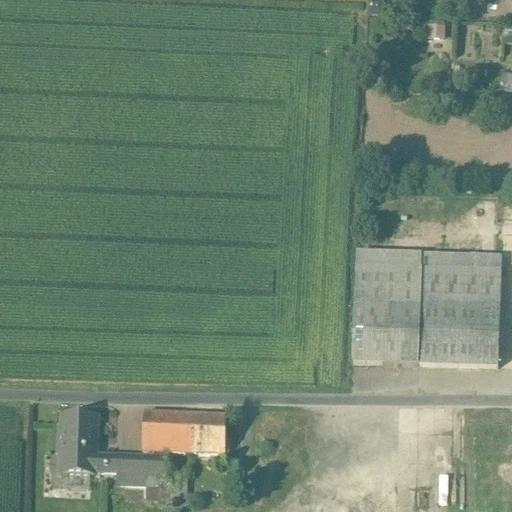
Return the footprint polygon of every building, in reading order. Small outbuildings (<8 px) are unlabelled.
[(422,276),(356,274),(353,373),(419,375),(422,276)] [(502,279),(422,276),(419,375),(499,377),(502,279)] [(179,424),(145,423),(143,461),(148,462),(167,462),(177,463),(179,424)] [(226,426),(179,424),(177,463),(224,464),(224,462),(229,462),(230,449),(225,448),(226,426)] [(97,427),(64,426),(63,439),(60,439),(59,461),(63,461),(62,482),(95,483),(96,464),(97,427)] [(148,466),(96,464),(95,483),(119,484),(147,485),(147,495),(159,496),(159,485),(166,485),(167,462),(148,462),(148,466)] [(147,485),(119,484),(118,494),(147,495),(147,485)]
